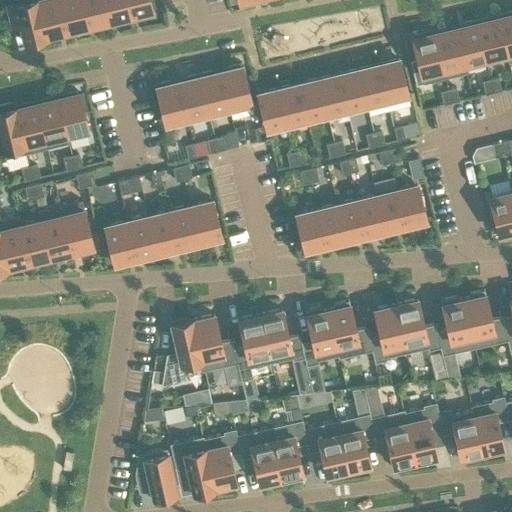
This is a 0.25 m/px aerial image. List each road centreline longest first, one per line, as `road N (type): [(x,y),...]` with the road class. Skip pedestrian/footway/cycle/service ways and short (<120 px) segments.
road 1 (residential): [(0,289),(511,248)]
road 2 (residential): [(194,511),(511,474)]
road 3 (residential): [(200,29),(0,63)]
